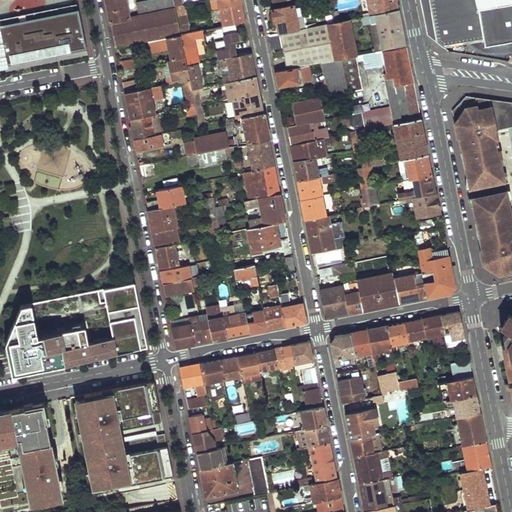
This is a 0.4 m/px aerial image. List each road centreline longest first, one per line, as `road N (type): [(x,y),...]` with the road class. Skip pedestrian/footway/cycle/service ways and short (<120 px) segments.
road 1 (residential): [(251,0),(316,327)]
road 2 (residential): [(165,358),(105,65)]
road 3 (residential): [(424,83),(467,297)]
road 4 (residential): [(316,327),(353,511)]
road 5 (residential): [(0,392),(165,358)]
road 6 (residential): [(196,511),(165,358)]
road 7 (residential): [(165,358),(316,327)]
road 8 (residential): [(316,327),(467,297)]
road 9 (residential): [(467,297),(493,428)]
